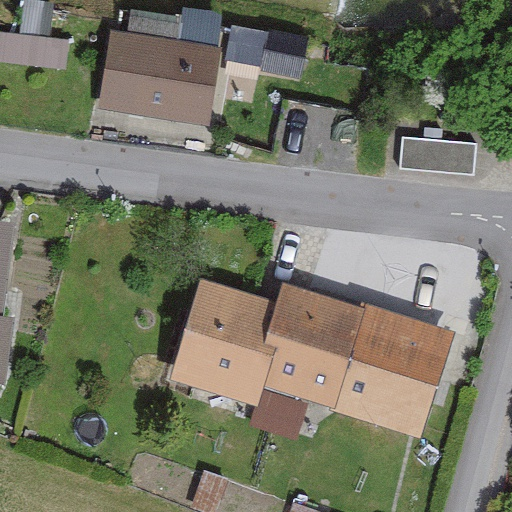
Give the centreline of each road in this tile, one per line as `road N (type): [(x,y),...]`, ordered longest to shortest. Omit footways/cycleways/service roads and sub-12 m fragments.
road 1 (residential): [(0,152),(511,217)]
road 2 (residential): [(511,339),(468,511)]
